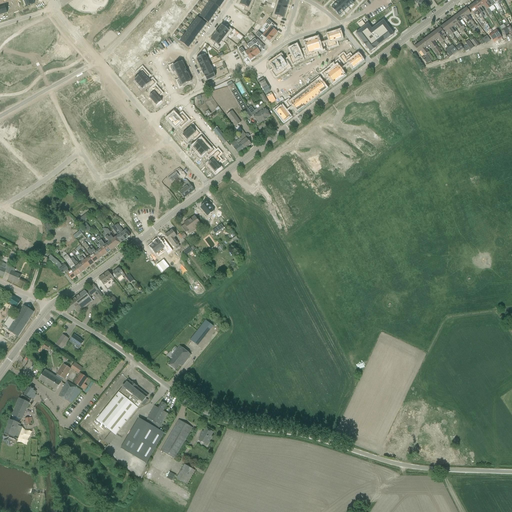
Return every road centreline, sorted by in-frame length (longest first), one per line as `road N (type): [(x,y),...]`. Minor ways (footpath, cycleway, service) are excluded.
road 1 (unclassified): [(49,305),(225,421),(418,468),(511,472)]
road 2 (tertiary): [(209,187),(370,64)]
road 3 (tertiary): [(49,305),(209,187)]
